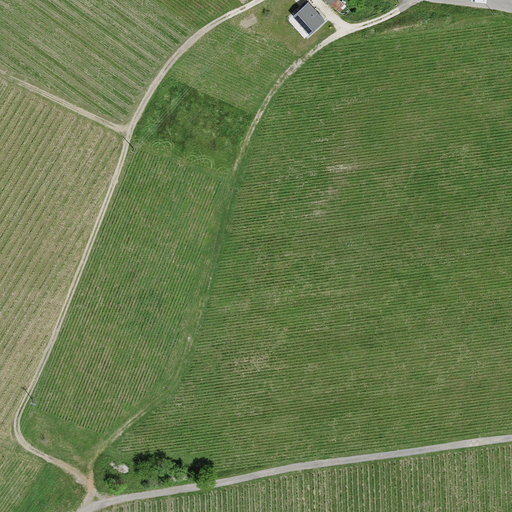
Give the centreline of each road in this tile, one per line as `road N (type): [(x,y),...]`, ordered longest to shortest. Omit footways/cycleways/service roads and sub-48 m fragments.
road 1 (track): [(416,0),(323,43),(268,99),(231,188),(172,389),(99,454),(91,480)]
road 2 (track): [(132,130),(6,444),(86,466),(96,507)]
road 3 (track): [(88,511),(287,468),(511,438)]
road 4 (track): [(260,0),(176,57),(132,130)]
road 5 (track): [(132,130),(0,72)]
